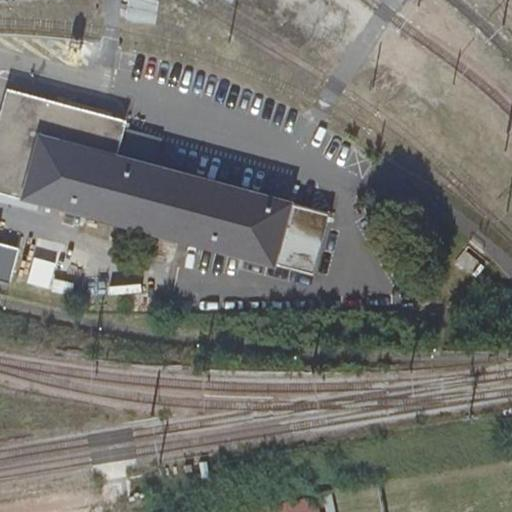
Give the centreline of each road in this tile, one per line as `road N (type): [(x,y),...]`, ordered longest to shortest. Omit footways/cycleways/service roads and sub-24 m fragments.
road 1 (unclassified): [(0,60),(111,83),(307,153),(335,183),(348,208),(349,286),(297,293),(174,280)]
road 2 (unclassified): [(0,213),(174,280)]
